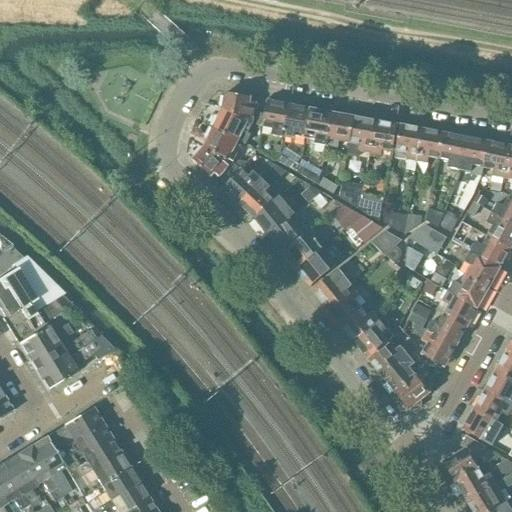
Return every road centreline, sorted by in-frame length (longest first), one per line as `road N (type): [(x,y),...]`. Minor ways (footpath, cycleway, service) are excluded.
road 1 (residential): [(511,122),(210,68),(174,114),(166,166),(240,237),(408,449)]
road 2 (track): [(511,52),(241,0)]
road 3 (residential): [(408,449),(445,420),(509,300)]
